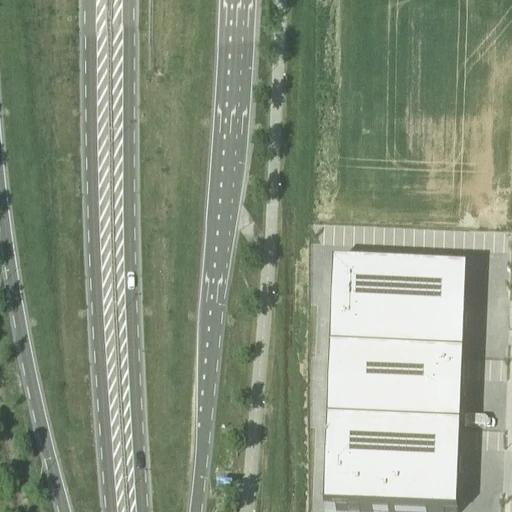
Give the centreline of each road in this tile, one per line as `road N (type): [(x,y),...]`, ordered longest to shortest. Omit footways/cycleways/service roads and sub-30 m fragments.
road 1 (primary): [(194,511),(237,0)]
road 2 (primary): [(88,0),(87,211),(108,511)]
road 3 (primary): [(140,511),(129,358),(126,0)]
road 4 (primary): [(0,222),(24,370),(62,511)]
